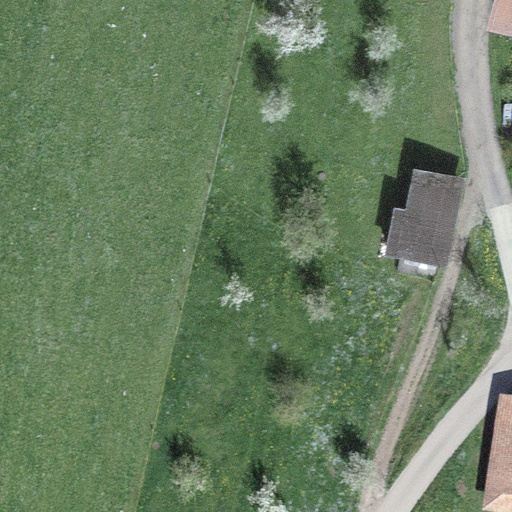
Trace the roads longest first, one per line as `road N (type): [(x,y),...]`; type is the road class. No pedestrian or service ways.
road 1 (track): [(511,272),(486,153),(485,0)]
road 2 (track): [(511,365),(390,511)]
